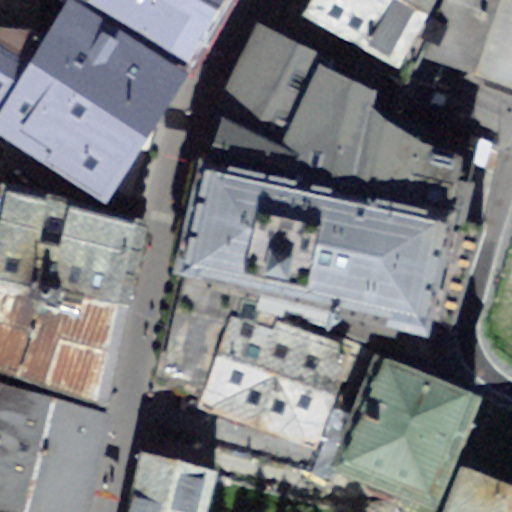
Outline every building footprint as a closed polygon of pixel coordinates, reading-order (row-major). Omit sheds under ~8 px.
[(17,0),(0,29),(0,90),(127,160),(186,39),(119,0),(17,0)] [(148,0),(194,27),(209,0),(148,0)] [(314,0),(310,10),(396,56),(425,0),(314,0)] [(511,0),(442,0),(423,49),(511,84),(511,0)] [(388,60),(281,1),(225,110),(418,154),(440,107),(380,80),(388,60)] [(225,110),(184,244),(353,298),(420,318),(455,163),(418,154),(225,110)] [(152,229),(0,185),(0,370),(103,400),(152,229)] [(184,244),(161,365),(271,397),(259,438),(309,453),(353,298),(184,244)] [(424,480),(465,383),(376,346),(335,443),(424,480)] [(0,511),(3,511),(86,511),(112,413),(0,383),(0,511)] [(190,511),(200,465),(136,453),(124,511),(190,511)] [(511,511),(511,487),(446,458),(421,511),(511,511)]
